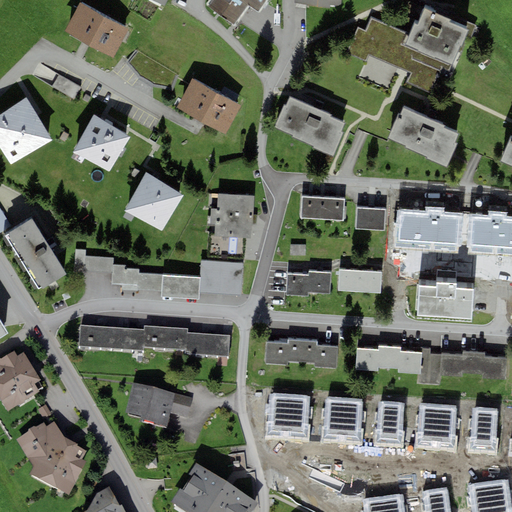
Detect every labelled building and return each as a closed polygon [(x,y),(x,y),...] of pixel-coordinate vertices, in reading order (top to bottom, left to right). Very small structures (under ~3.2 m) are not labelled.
[(209,0),(206,5),(234,26),(249,5),(259,12),(267,0),(209,0)] [(293,0),(293,3),(339,10),(340,0),(293,0)] [(130,30),(79,3),(64,32),(114,59),(130,30)] [(408,82),(439,96),(465,36),(470,38),(476,26),(467,22),(464,29),(449,22),(450,19),(435,12),(435,10),(425,6),(417,24),(414,23),(408,37),(370,20),(365,31),(358,28),(347,53),(366,62),(369,56),(412,74),(408,82)] [(82,88),(58,75),(51,87),(75,100),(82,88)] [(242,105),(192,79),(177,107),(226,134),(242,105)] [(331,115),(289,97),(285,107),(283,106),(274,127),(293,135),(292,136),(314,146),(314,147),(333,156),(343,133),(340,132),(343,124),(330,118),(331,115)] [(0,147),(11,165),(52,140),(26,99),(0,114),(0,147)] [(445,126),(403,108),(399,117),(397,116),(388,137),(407,146),(406,147),(428,157),(427,158),(447,167),(456,144),(454,143),(457,135),(444,129),(445,126)] [(109,172),(129,136),(94,116),(74,151),(109,172)] [(511,139),(511,140),(510,139),(500,160),(511,165),(511,139)] [(184,195),(146,173),(124,211),(162,233),(184,195)] [(214,236),(216,236),(251,238),(254,196),(219,194),(218,209),(216,209),(211,209),(210,225),(215,226),(214,236)] [(301,219),(315,220),(316,198),(302,197),(301,219)] [(331,198),(316,198),(315,220),(330,221),(331,198)] [(344,199),(331,198),(330,221),(343,221),(344,199)] [(370,230),(371,208),(357,207),(355,229),(370,230)] [(397,209),(395,247),(457,252),(458,244),(460,245),(463,214),(444,213),(444,208),(425,207),(426,212),(397,209)] [(385,209),(371,208),(370,230),(384,231),(385,209)] [(0,232),(10,226),(0,209),(0,232)] [(488,216),(469,215),(467,247),(471,248),(470,253),(511,255),(511,218),(507,218),(507,212),(489,211),(488,216)] [(66,274),(31,219),(8,233),(8,235),(5,237),(38,289),(41,287),(42,289),(66,274)] [(305,246),(291,246),(290,254),(305,254),(305,246)] [(74,270),(112,273),(113,265),(113,258),(86,256),(86,250),(75,249),(75,256),(74,270)] [(200,278),(199,292),(243,295),(244,264),(201,261),(200,278)] [(112,284),(122,285),(122,290),(137,291),(137,289),(161,291),(162,275),(139,273),(139,269),(125,269),(125,266),(113,265),(112,273),(112,284)] [(338,291),(352,292),(353,271),(339,270),(338,291)] [(318,293),(320,272),(309,271),(309,276),(308,293),(318,293)] [(352,292),(366,293),(367,272),(353,271),(352,292)] [(331,272),(320,272),(318,293),(329,294),(331,272)] [(381,272),(367,272),(366,293),(380,293),(381,272)] [(286,295),(307,297),(308,293),(309,276),(287,274),(286,295)] [(200,278),(162,275),(161,291),(161,297),(198,300),(199,292),(200,278)] [(436,283),(436,287),(419,286),(417,316),(471,320),(474,290),(456,289),(456,284),(436,283)] [(0,338),(8,334),(0,320),(0,338)] [(89,347),(91,326),(81,325),(79,346),(89,347)] [(102,327),(91,326),(89,347),(101,348),(102,327)] [(144,330),(143,347),(154,348),(155,327),(144,326),(144,330)] [(113,328),(102,327),(101,348),(112,348),(113,328)] [(155,327),(154,348),(165,349),(166,328),(155,327)] [(113,328),(112,348),(122,349),(124,328),(113,328)] [(134,329),(124,328),(122,349),(132,350),(134,329)] [(176,329),(166,328),(165,349),(174,350),(176,329)] [(144,330),(134,329),(132,350),(142,351),(143,347),(144,330)] [(188,330),(176,329),(174,350),(186,351),(188,333),(188,330)] [(186,351),(186,354),(195,354),(197,333),(188,333),(186,351)] [(197,333),(195,354),(206,355),(208,334),(197,333)] [(219,335),(208,334),(206,355),(217,356),(219,335)] [(229,335),(219,335),(217,356),(228,356),(229,335)] [(303,341),(288,340),(288,344),(287,361),(302,362),(303,341)] [(317,341),(303,341),(302,362),(316,363),(316,345),(317,341)] [(287,361),(288,344),(266,343),(265,364),(287,365),(287,361)] [(337,346),(316,345),(316,363),(315,367),(336,368),(337,346)] [(377,367),(388,368),(389,347),(378,347),(378,350),(377,367)] [(400,348),(389,347),(388,368),(399,369),(400,352),(400,348)] [(430,349),(422,348),(422,353),(421,374),(418,374),(417,384),(439,385),(441,376),(443,355),(430,354),(430,349)] [(378,350),(368,350),(357,349),(356,370),(366,371),(377,371),(377,367),(378,350)] [(0,397),(8,411),(39,393),(38,390),(43,387),(39,381),(41,380),(24,352),(17,356),(14,351),(1,359),(0,358),(0,397)] [(411,352),(400,352),(399,369),(399,373),(410,373),(418,374),(421,374),(422,353),(411,352)] [(484,354),(463,353),(463,356),(462,373),(484,374),(484,358),(484,354)] [(451,376),(452,356),(443,355),(441,376),(451,376)] [(462,373),(463,356),(452,356),(451,376),(461,377),(462,373)] [(496,358),(484,358),(484,374),(483,379),(495,379),(496,358)] [(507,359),(496,358),(495,379),(506,380),(507,359)] [(175,393),(133,383),(125,412),(141,416),(140,420),(166,427),(170,412),(175,393)] [(192,398),(175,393),(170,412),(188,417),(192,398)] [(266,435),(286,437),(289,395),(269,393),(266,435)] [(309,396),(289,395),(286,437),(306,439),(309,396)] [(323,441),(342,442),(344,398),(326,397),(323,441)] [(362,399),(344,398),(342,442),(360,443),(362,399)] [(402,448),(405,403),(379,402),(376,446),(402,448)] [(417,447),(435,448),(438,405),(420,404),(417,447)] [(51,415),(46,405),(38,409),(43,419),(51,415)] [(456,406),(438,405),(435,448),(453,449),(456,406)] [(494,452),(498,409),(473,407),(470,450),(494,452)] [(54,422),(47,427),(44,422),(36,427),(35,425),(28,429),(29,431),(16,439),(33,467),(29,474),(69,495),(86,461),(82,459),(87,451),(77,446),(78,444),(64,437),(54,422)] [(252,511),(258,503),(195,463),(170,502),(185,511),(252,511)] [(511,511),(511,502),(509,479),(488,482),(492,511),(511,511)] [(492,511),(488,482),(469,484),(472,511),(492,511)] [(87,511),(84,511),(125,511),(122,505),(119,506),(109,487),(96,494),(87,511)] [(450,511),(448,488),(424,490),(425,511),(450,511)] [(405,511),(403,493),(383,496),(384,511),(405,511)] [(384,511),(383,496),(363,499),(364,511),(384,511)]
